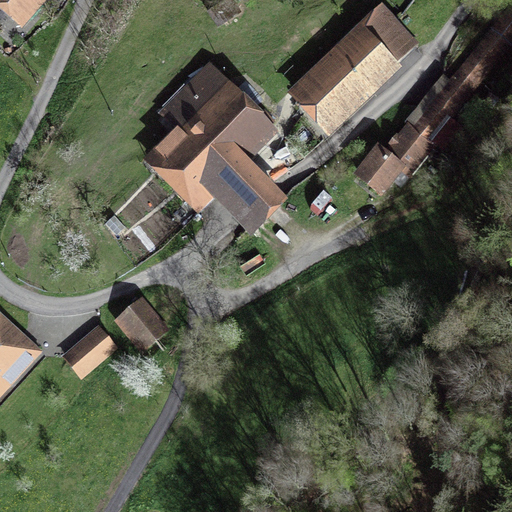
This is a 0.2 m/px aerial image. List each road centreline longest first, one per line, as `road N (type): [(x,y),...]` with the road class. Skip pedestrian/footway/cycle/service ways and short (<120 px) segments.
road 1 (residential): [(0,282),(38,303),(75,304),(187,255),(411,79),(472,0)]
road 2 (track): [(110,511),(182,376),(196,296),(170,265)]
road 3 (residential): [(84,0),(0,188)]
